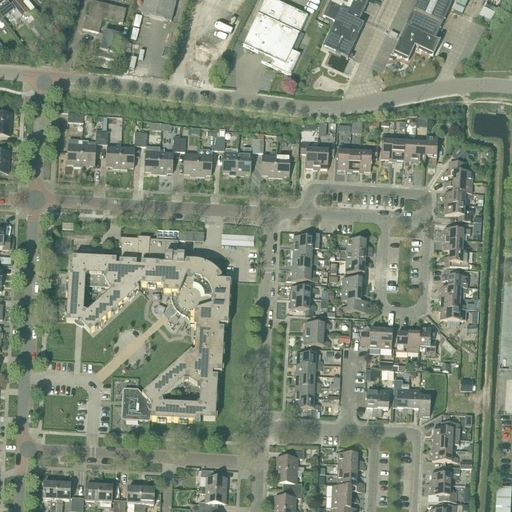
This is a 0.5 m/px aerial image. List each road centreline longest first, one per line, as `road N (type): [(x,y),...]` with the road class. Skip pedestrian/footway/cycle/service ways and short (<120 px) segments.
road 1 (tertiary): [(84,82),(309,109),(472,84),(511,86)]
road 2 (residential): [(21,449),(35,199)]
road 3 (residential): [(259,462),(21,449)]
road 4 (residential): [(270,212),(35,199)]
road 5 (residential): [(384,218),(386,311),(422,306),(426,221)]
road 6 (residential): [(261,426),(270,212)]
road 7 (residential): [(35,199),(43,77)]
